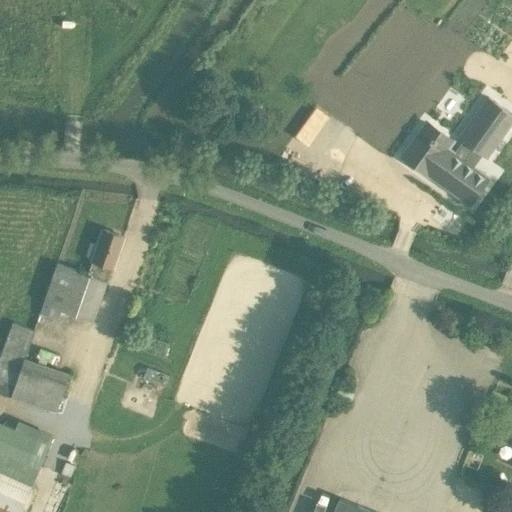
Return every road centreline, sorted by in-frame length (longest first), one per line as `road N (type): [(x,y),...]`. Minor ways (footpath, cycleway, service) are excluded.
road 1 (unclassified): [(511,303),(196,184),(0,159)]
road 2 (unknown): [(403,341),(436,362),(444,383),(423,511)]
road 3 (unknown): [(403,341),(370,389),(332,479)]
